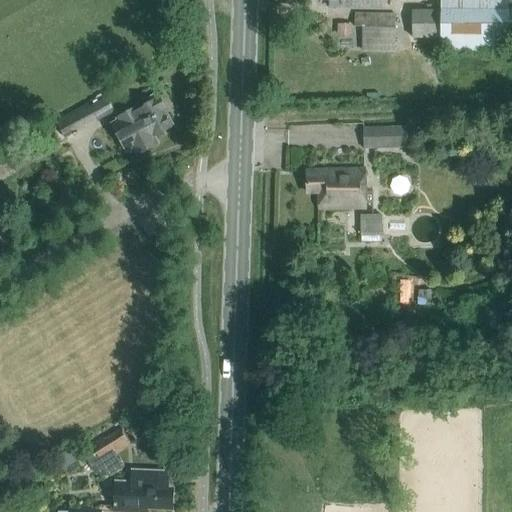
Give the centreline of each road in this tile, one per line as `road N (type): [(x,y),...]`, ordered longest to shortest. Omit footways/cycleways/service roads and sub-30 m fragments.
road 1 (primary): [(227,511),(244,0)]
road 2 (unclassified): [(200,166),(211,114),(213,0)]
